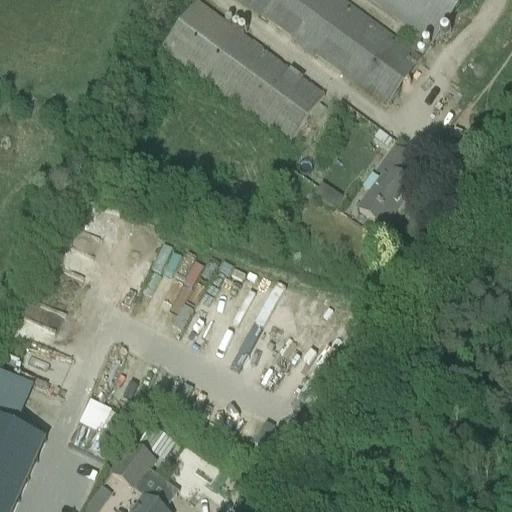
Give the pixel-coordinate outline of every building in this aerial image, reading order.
[(431,47),(465,0),(366,0),(416,36),(405,51),(335,0),(233,0),(386,110),(421,62),(413,57),(424,42),(431,47)] [(288,147),(324,98),(195,3),(159,52),(288,147)] [(383,232),(413,191),(400,182),(413,165),(394,150),(380,169),(388,174),(358,214),(383,232)] [(0,423),(0,511),(15,511),(46,444),(28,436),(0,423)] [(135,495),(156,466),(132,447),(108,477),(135,495)] [(159,511),(144,500),(134,511),(159,511)]
